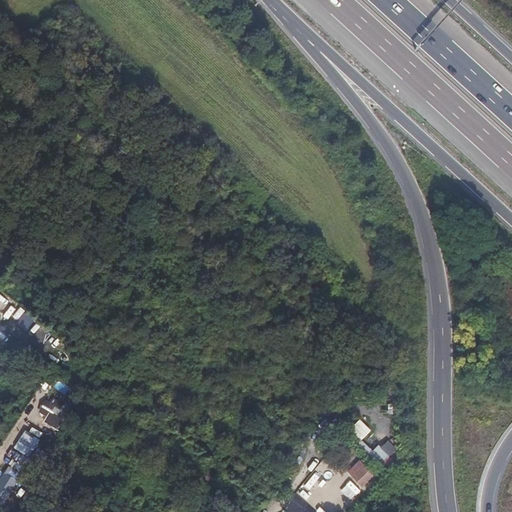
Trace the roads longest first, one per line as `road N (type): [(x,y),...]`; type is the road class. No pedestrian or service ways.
road 1 (motorway): [(318,48),(385,139),(418,210),(440,309),(451,511)]
road 2 (motorway): [(318,48),(511,228)]
road 3 (motorway): [(331,0),(511,164)]
road 4 (motorway): [(511,109),(389,0)]
